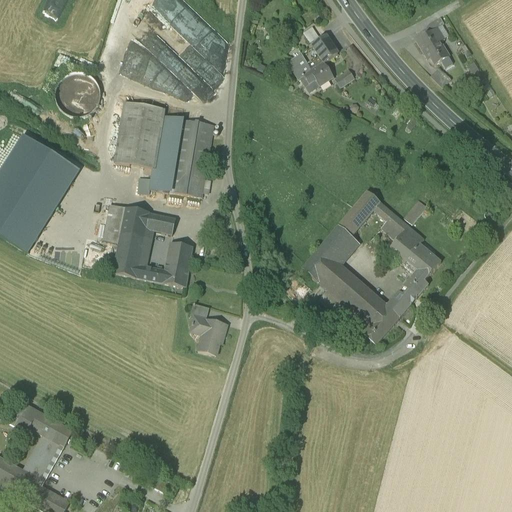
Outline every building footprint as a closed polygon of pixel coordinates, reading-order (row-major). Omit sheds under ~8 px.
[(128,27),(147,5),(155,12),(158,13),(157,16),(185,41),(200,46),(199,49),(210,53),(213,49),(215,46),(219,48),(223,43),(221,42),(173,0),(130,0),(116,16),(114,22),(128,27)] [(429,29),(432,35),(433,34),(438,31),(445,27),(442,21),(429,29)] [(312,29),(303,35),(310,46),(319,40),(312,29)] [(444,42),(438,31),(433,34),(439,44),(440,44),(444,42)] [(130,63),(160,88),(171,75),(194,94),(202,84),(193,76),(196,73),(184,63),(186,60),(190,63),(198,54),(182,41),(173,52),(149,33),(139,46),(142,49),(130,63)] [(431,61),(435,67),(449,59),(440,44),(439,44),(433,34),(432,35),(416,44),(427,63),(431,61)] [(312,49),(317,57),(324,66),(324,67),(338,58),(325,40),(312,49)] [(32,81),(44,86),(58,52),(46,48),(32,81)] [(287,65),(299,83),(301,82),(304,80),(303,80),(312,74),(307,67),(300,56),(287,65)] [(312,74),(324,66),(317,57),(315,58),(316,61),(307,67),(312,74)] [(303,80),(304,80),(308,87),(315,83),(319,90),(333,80),(324,67),(324,66),(312,74),(303,80)] [(430,79),(442,91),(450,83),(438,71),(430,79)] [(334,84),(340,92),(354,82),(349,74),(334,84)] [(82,77),(73,77),(64,81),(59,86),(55,93),(55,103),(57,110),(65,118),(73,121),(82,121),(89,118),(95,113),(100,103),(99,94),(97,88),(90,81),(82,77)] [(310,96),(319,90),(315,83),(308,87),(304,80),(301,82),(310,96)] [(144,171),(154,173),(163,120),(164,113),(125,107),(115,166),(144,171)] [(181,123),(163,120),(154,173),(153,178),(150,193),(169,196),(181,123)] [(169,196),(201,201),(202,196),(204,183),(213,129),(181,123),(169,196)] [(23,139),(0,175),(0,240),(27,258),(79,175),(23,139)] [(301,273),(318,287),(337,265),(355,244),(355,243),(351,240),(373,214),(386,225),(381,231),(396,244),(387,254),(404,269),(420,248),(419,248),(424,243),(390,214),(367,195),(301,273)] [(404,221),(412,228),(426,210),(419,204),(404,221)] [(103,244),(118,247),(126,212),(110,208),(103,244)] [(149,216),(126,212),(118,247),(113,277),(162,286),(165,274),(161,273),(162,270),(157,269),(156,272),(146,270),(138,269),(143,248),(151,249),(154,234),(172,238),(175,223),(149,217),(149,216)] [(210,228),(216,233),(224,225),(218,219),(210,228)] [(337,265),(342,270),(360,248),(355,244),(337,265)] [(165,270),(188,274),(193,250),(170,246),(165,270)] [(146,270),(151,249),(143,248),(138,269),(146,270)] [(404,289),(416,301),(428,288),(424,284),(441,265),(420,248),(404,269),(414,277),(404,289)] [(318,287),(324,292),(343,270),(342,270),(337,265),(318,287)] [(162,286),(186,291),(188,274),(165,270),(165,274),(162,286)] [(387,308),(343,270),(324,292),(328,295),(359,322),(368,330),(387,308)] [(404,289),(398,295),(411,307),(416,301),(404,289)] [(351,331),(359,322),(328,295),(320,304),(351,331)] [(400,320),(411,307),(398,295),(387,308),(400,320)] [(194,320),(206,323),(209,311),(193,307),(190,319),(194,320)] [(362,337),(375,349),(400,320),(387,308),(368,330),(362,337)] [(197,354),(216,359),(222,337),(225,337),(227,329),(206,323),(194,320),(191,331),(203,334),(197,354)] [(64,451),(73,435),(27,409),(24,415),(17,411),(8,426),(27,437),(30,432),(42,439),(23,474),(0,461),(0,485),(22,498),(20,502),(38,511),(66,511),(70,506),(39,489),(31,484),(53,445),(61,449),(64,451)] [(31,484),(39,489),(61,449),(53,445),(31,484)] [(57,457),(42,487),(46,489),(61,458),(57,457)] [(148,488),(164,497),(170,486),(154,477),(148,488)]
